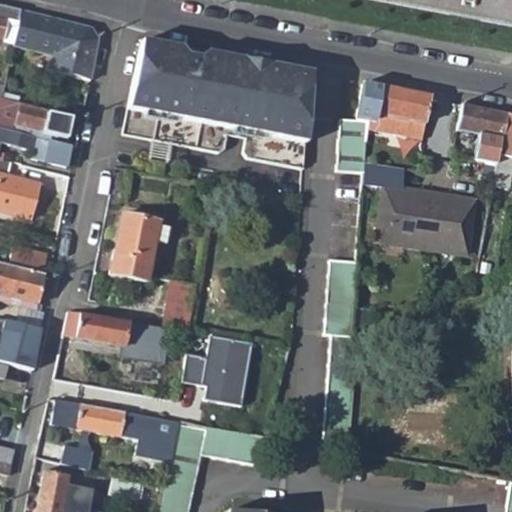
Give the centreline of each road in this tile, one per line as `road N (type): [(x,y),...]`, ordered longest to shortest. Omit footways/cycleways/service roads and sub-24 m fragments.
road 1 (residential): [(14,511),(123,6)]
road 2 (residential): [(328,50),(292,488)]
road 3 (residential): [(328,50),(123,6)]
road 4 (residential): [(292,488),(478,506),(477,511)]
road 5 (residential): [(511,88),(328,50)]
